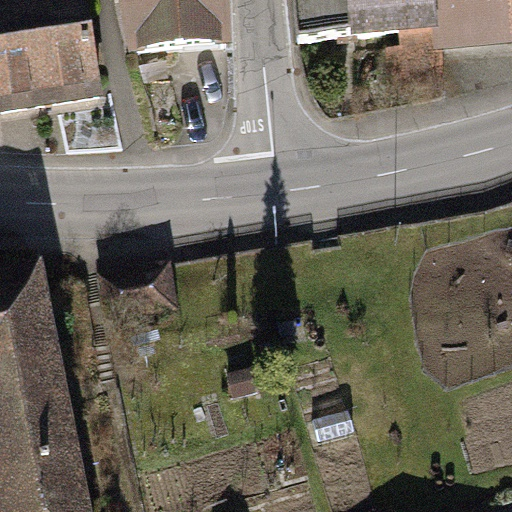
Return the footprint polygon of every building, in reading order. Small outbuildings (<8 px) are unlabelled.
[(60,0),(0,0),(0,113),(75,103),(60,0)] [(227,0),(120,0),(134,63),(228,60),(227,0)] [(511,0),(283,0),(287,58),(323,56),(422,49),(423,72),(511,65),(511,0)] [(111,312),(183,305),(179,267),(107,274),(111,312)] [(0,511),(83,511),(33,279),(0,285),(0,511)]
